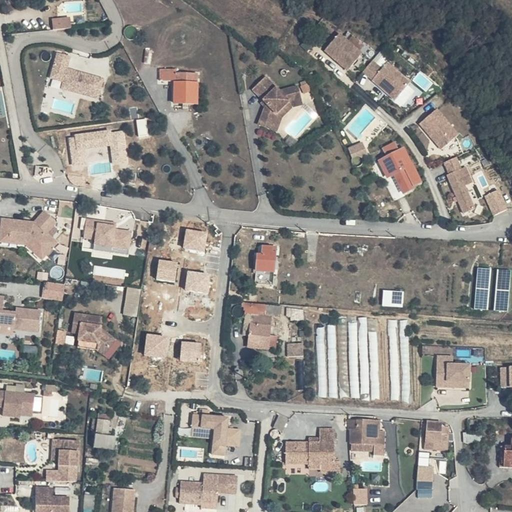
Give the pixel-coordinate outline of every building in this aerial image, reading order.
[(70,17),(53,19),(54,28),(71,27),(70,17)] [(346,62),(323,43),(309,59),(332,78),(346,62)] [(147,49),(145,62),(151,63),(153,50),(147,49)] [(291,49),(285,56),(291,61),(297,54),(291,49)] [(69,68),(72,57),(58,53),(51,78),(64,81),(62,88),(100,98),(106,78),(69,68)] [(365,76),(358,69),(349,79),(356,86),(365,76)] [(164,79),(176,80),(199,81),(199,74),(164,72),(164,79)] [(395,93),(373,74),(368,79),(359,89),(381,109),(395,93)] [(267,76),(253,89),(264,100),(266,99),(269,102),(266,106),(263,119),(275,120),(277,113),(284,107),(290,101),(302,99),(299,87),(280,90),(267,76)] [(365,76),(356,86),(359,89),(368,79),(365,76)] [(199,103),(199,81),(176,80),(176,103),(199,103)] [(395,93),(381,109),(386,114),(401,98),(395,93)] [(275,120),(263,119),(262,125),(279,128),(282,115),(287,109),(284,107),(277,113),(275,120)] [(440,141),(420,119),(405,133),(424,155),(440,141)] [(367,130),(357,122),(353,126),(363,134),(367,130)] [(105,136),(104,132),(78,135),(78,138),(72,139),(75,164),(87,163),(85,148),(113,144),(115,163),(128,161),(124,131),(109,133),(110,136),(105,136)] [(349,147),(354,158),(368,152),(363,141),(349,147)] [(361,170),(366,178),(383,168),(380,163),(384,161),(377,149),(364,156),(369,165),(361,170)] [(346,153),(344,151),(332,158),(336,164),(339,169),(340,166),(342,163),(344,163),(347,165),(351,162),(346,153)] [(440,163),(429,167),(432,175),(443,170),(440,163)] [(383,168),(366,178),(369,184),(370,186),(378,182),(387,200),(398,195),(397,193),(402,190),(393,173),(387,176),(383,168)] [(443,170),(432,175),(433,178),(445,174),(443,170)] [(433,178),(431,179),(447,218),(458,213),(449,190),(455,188),(449,172),(445,174),(433,178)] [(501,188),(485,195),(494,215),(510,208),(501,188)] [(489,215),(480,196),(468,202),(477,221),(489,215)] [(35,222),(3,218),(1,237),(28,240),(34,246),(31,248),(41,260),(58,244),(48,233),(59,223),(47,211),(35,222)] [(82,239),(83,231),(74,229),(72,245),(87,247),(88,240),(82,239)] [(28,240),(1,237),(0,241),(27,244),(31,248),(34,246),(28,240)] [(278,245),(265,244),(264,254),(258,253),(257,270),(276,271),(278,245)] [(481,268),(483,310),(511,309),(510,267),(481,268)] [(50,272),(40,271),(39,278),(48,280),(50,272)] [(60,284),(45,282),(43,297),(58,299),(60,284)] [(129,287),(125,314),(138,316),(142,289),(129,287)] [(404,306),(404,291),(385,290),(384,305),(404,306)] [(5,296),(0,295),(0,323),(15,326),(14,329),(40,332),(43,311),(18,307),(17,312),(3,311),(5,296)] [(280,309),(255,306),(255,315),(272,317),(279,317),(280,309)] [(91,314),(75,312),(72,331),(81,332),(80,340),(100,343),(100,349),(105,353),(117,338),(103,327),(104,321),(90,319),(91,314)] [(255,315),(252,315),(252,326),(250,326),(248,346),(270,349),(271,346),(277,347),(278,335),(272,334),(273,326),(271,326),(272,317),(255,315)] [(117,338),(105,353),(111,357),(123,343),(117,338)] [(100,343),(80,340),(79,346),(100,349),(100,343)] [(304,343),(289,343),(289,355),(304,355),(304,343)] [(455,356),(439,356),(438,376),(450,376),(449,381),(460,382),(460,387),(471,387),(472,365),(455,364),(455,356)] [(103,379),(103,368),(85,367),(85,378),(103,379)] [(511,372),(488,371),(487,392),(507,393),(507,389),(511,389),(511,372)] [(410,374),(404,374),(404,383),(394,383),(394,398),(411,398),(410,374)] [(450,376),(438,376),(438,386),(460,387),(460,382),(449,381),(450,376)] [(36,393),(0,389),(0,405),(6,406),(5,414),(22,416),(22,413),(23,409),(34,410),(36,393)] [(116,435),(120,415),(97,410),(95,420),(98,420),(96,431),(116,435)] [(211,424),(175,422),(175,434),(197,435),(197,461),(209,461),(210,451),(225,452),(226,435),(211,434),(211,424)] [(429,423),(413,422),(411,442),(420,443),(428,444),(428,440),(435,440),(436,428),(429,427),(429,423)] [(356,426),(334,424),(334,437),(335,436),(334,453),(342,454),(343,447),(358,449),(362,449),(363,439),(359,439),(355,438),(356,426)] [(80,426),(79,441),(91,443),(93,428),(80,426)] [(288,448),(266,447),(267,468),(290,468),(290,474),(301,473),(302,473),(302,468),(316,468),(315,434),(299,434),(299,443),(299,448),(288,448)] [(511,439),(500,439),(499,447),(484,446),(483,468),(511,469),(511,439)] [(98,444),(91,443),(79,441),(76,440),(74,452),(97,456),(98,444)] [(428,444),(420,443),(419,449),(427,449),(435,450),(435,440),(428,440),(428,444)] [(64,446),(42,444),(41,455),(44,455),(43,470),(45,471),(43,487),(61,487),(64,446)] [(430,466),(430,452),(418,452),(419,497),(434,497),(434,466),(430,466)] [(316,468),(302,468),(302,473),(301,473),(301,477),(316,476),(316,468)] [(185,489),(163,488),(162,509),(184,510),(184,506),(200,507),(201,498),(219,499),(220,481),(202,480),(201,486),(185,485),(185,489)] [(368,488),(355,488),(356,504),(369,504),(368,488)] [(37,493),(19,492),(18,511),(52,511),(53,502),(36,501),(37,493)] [(115,511),(117,498),(96,496),(93,511),(115,511)]
